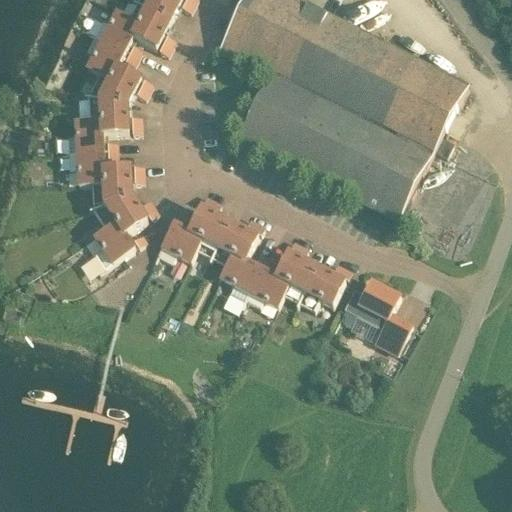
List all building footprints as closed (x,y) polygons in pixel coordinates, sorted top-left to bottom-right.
[(144,0),(139,10),(170,26),(183,0),(144,0)] [(190,0),(187,0),(185,6),(193,11),(197,3),(190,0)] [(399,228),(436,158),(443,144),(447,137),(460,111),(469,94),(326,20),(324,24),(308,15),(310,11),(288,0),(250,0),(243,15),(220,57),(271,83),(238,144),(399,228)] [(185,6),(181,14),(189,18),(193,11),(185,6)] [(109,31),(133,44),(134,45),(155,55),(160,46),(170,27),(170,26),(139,10),(139,11),(132,25),(116,17),(110,29),(110,30),(109,31)] [(95,42),(126,58),(129,53),(131,48),(133,44),(109,31),(103,28),(102,28),(100,32),(95,42)] [(94,43),(87,57),(88,57),(95,61),(119,73),(126,59),(126,58),(95,42),(95,43),(94,43)] [(166,43),(162,50),(171,54),(174,47),(175,47),(166,43)] [(162,50),(159,57),(165,60),(167,62),(171,54),(162,50)] [(132,53),(129,60),(137,65),(141,57),(132,53)] [(129,60),(125,68),(134,72),(137,65),(129,60)] [(95,61),(87,76),(102,84),(93,103),(128,111),(141,85),(119,73),(95,61)] [(144,87),(141,94),(149,98),(153,91),(145,87),(144,87)] [(141,94),(137,101),(145,105),(149,98),(141,94)] [(93,125),(76,126),(76,127),(77,142),(104,141),(129,140),(129,125),(128,111),(93,103),(94,125),(93,125)] [(142,124),(132,124),(132,125),(132,132),(142,132),(142,124)] [(142,132),(132,132),(133,141),(142,140),(142,132)] [(77,142),(69,143),(69,144),(70,159),(105,158),(104,150),(104,142),(104,141),(77,142)] [(455,150),(443,144),(436,158),(448,165),(455,150)] [(117,149),(108,150),(108,158),(118,158),(117,150),(117,149)] [(105,158),(70,159),(70,160),(70,176),(78,175),(105,174),(106,174),(105,167),(105,159),(105,158)] [(118,158),(108,158),(109,166),(118,166),(118,158)] [(105,174),(78,175),(78,177),(79,192),(96,191),(96,192),(97,214),(109,210),(132,203),(132,201),(131,174),(131,173),(110,174),(106,174),(105,174)] [(144,173),(134,173),(134,174),(135,181),(144,181),(144,173)] [(144,181),(135,181),(135,189),(145,189),(144,181)] [(109,233),(95,243),(103,256),(104,256),(127,241),(127,242),(139,234),(144,231),(144,230),(148,228),(132,203),(109,210),(97,214),(97,215),(98,215),(109,233)] [(207,203),(203,211),(203,212),(210,215),(215,206),(207,203)] [(215,206),(210,215),(217,219),(221,211),(222,210),(215,206)] [(145,210),(142,212),(147,219),(155,214),(150,207),(145,210)] [(155,214),(147,219),(151,226),(154,224),(159,221),(155,214)] [(185,248),(177,262),(178,262),(192,269),(200,254),(213,261),(214,261),(230,230),(216,222),(202,215),(201,215),(190,237),(190,238),(185,248)] [(180,218),(176,226),(184,230),(188,222),(181,218),(180,218)] [(251,225),(246,234),(247,234),(254,238),(258,229),(251,225)] [(258,229),(254,238),(261,241),(265,234),(265,233),(258,229)] [(160,258),(158,261),(159,262),(174,269),(177,262),(185,248),(190,238),(190,237),(182,234),(175,230),(174,230),(160,258)] [(230,230),(214,261),(215,261),(229,269),(221,284),(231,289),(235,291),(247,267),(248,267),(259,245),(245,237),(230,230)] [(103,256),(96,261),(97,261),(105,274),(106,275),(136,256),(135,255),(132,249),(127,242),(127,241),(104,256),(103,256)] [(143,242),(134,247),(135,247),(139,254),(147,249),(143,242)] [(294,248),(290,256),(290,257),(297,260),(302,252),(294,248)] [(302,252),(297,260),(304,264),(308,256),(309,255),(302,252)] [(261,259),(257,267),(257,268),(264,271),(268,263),(261,259)] [(273,289),(264,307),(265,307),(279,314),(287,299),(300,306),(301,306),(317,275),(303,267),(289,260),(288,260),(277,282),(273,289)] [(268,263),(264,271),(271,275),(275,267),(269,263),(268,263)] [(235,291),(231,299),(236,301),(245,306),(246,307),(262,275),(255,271),(248,267),(247,267),(235,291)] [(338,270),(333,279),(334,279),(341,282),(345,274),(338,270)] [(345,274),(341,282),(348,286),(352,278),(345,274)] [(262,275),(246,307),(247,307),(261,314),(264,307),(273,289),(277,282),(270,278),(263,275),(262,275)] [(317,275),(301,306),(302,306),(316,314),(317,314),(321,307),(334,314),(346,290),(332,282),(317,275)] [(378,351),(399,362),(412,335),(391,324),(400,305),(372,291),(360,313),(363,315),(359,325),(384,338),(378,351)]
